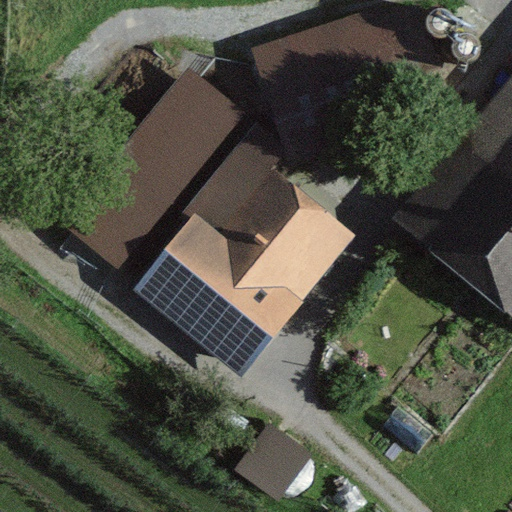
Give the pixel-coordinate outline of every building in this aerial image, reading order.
[(431,61),(410,0),(401,0),(251,50),(272,114),(431,61)] [(453,31),(454,26),(453,22),(450,17),(445,15),(440,14),(435,15),(431,18),(429,22),(428,27),(429,32),(432,36),(436,39),(441,40),(446,39),(450,36),(453,31)] [(478,55),(479,50),(478,45),(475,41),(471,39),(466,38),(461,39),(457,42),(454,46),(453,51),(454,56),(457,60),(461,63),(466,63),(471,62),(475,59),(478,55)] [(121,274),(250,115),(188,65),(59,223),(121,274)] [(457,107),(445,75),(284,128),(295,160),(457,107)] [(511,78),(384,234),(511,339),(511,78)] [(285,148),(254,124),(183,215),(189,220),(132,292),(242,379),(356,235),(270,167),(285,148)] [(311,457),(265,424),(232,469),(277,502),(311,457)]
